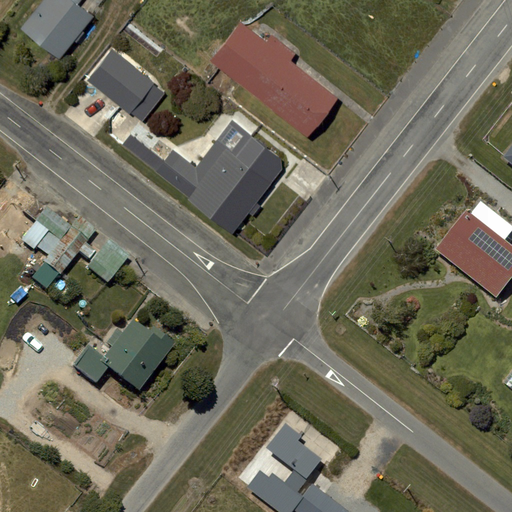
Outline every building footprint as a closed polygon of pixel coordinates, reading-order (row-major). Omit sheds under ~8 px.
[(46,0),(21,34),(63,65),(98,18),(80,5),(83,0),(46,0)] [(244,29),(213,69),(306,140),(337,101),(244,29)] [(236,145),(256,117),(232,99),(212,127),(236,145)] [(103,109),(92,123),(120,144),(131,130),(103,109)] [(151,179),(229,233),(266,181),(213,144),(196,168),(171,151),(151,179)] [(47,293),(91,235),(51,205),(22,244),(37,256),(23,275),(47,293)] [(511,250),(470,216),(438,255),(498,303),(511,286),(511,250)] [(108,284),(124,261),(103,246),(99,252),(89,266),(87,269),(108,284)] [(133,319),(98,369),(137,396),(172,346),(133,319)] [(260,472),(248,489),(280,511),(341,511),(306,488),(322,465),(286,441),(272,463),(292,476),(284,488),(260,472)]
